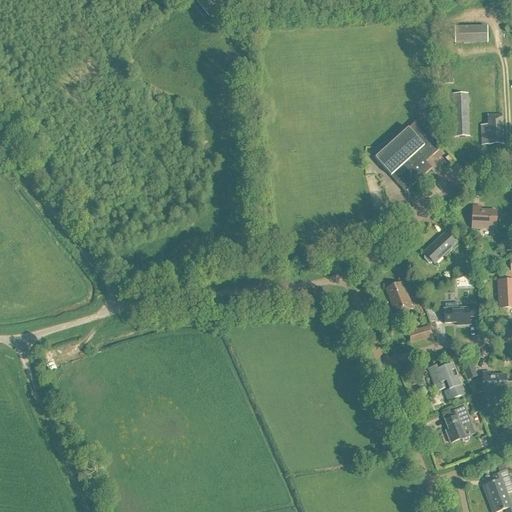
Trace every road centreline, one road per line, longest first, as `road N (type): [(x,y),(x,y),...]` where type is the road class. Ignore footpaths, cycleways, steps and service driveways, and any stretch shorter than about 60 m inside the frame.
road 1 (unclassified): [(0,340),(153,302),(294,286)]
road 2 (track): [(233,0),(261,156),(271,289)]
road 3 (unclassified): [(346,277),(473,168),(511,161)]
road 4 (track): [(0,145),(109,287),(116,311)]
road 5 (track): [(17,341),(88,511)]
road 6 (unclassified): [(380,363),(455,342),(511,341)]
road 7 (unclassified): [(427,483),(380,363)]
